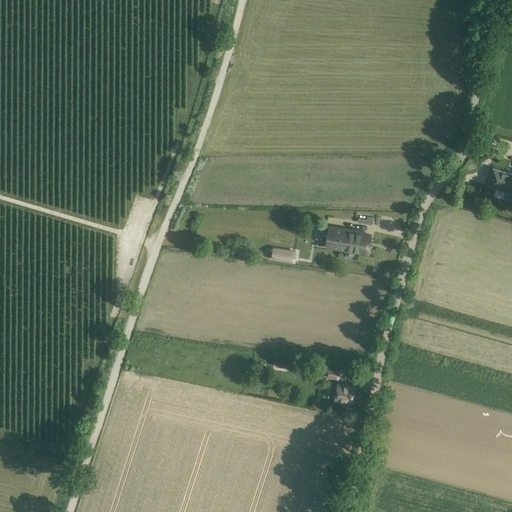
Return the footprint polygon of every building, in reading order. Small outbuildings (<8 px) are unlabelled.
[(511,173),(493,168),(487,186),(511,193),(511,173)] [(326,246),(367,253),(370,234),(357,232),(357,231),(329,226),(326,246)] [(279,248),(278,260),(301,263),(303,251),(279,248)] [(326,377),(338,379),(340,370),(328,368),(326,377)] [(355,386),(338,383),(335,400),(352,403),(355,386)]
